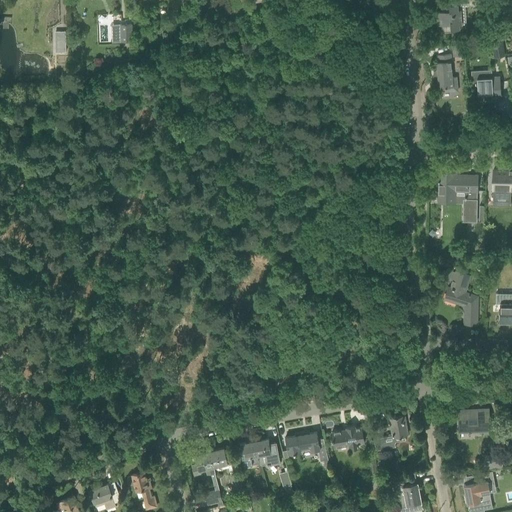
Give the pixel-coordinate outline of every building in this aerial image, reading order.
[(457,4),(456,4),(446,5),(446,10),(435,11),(436,25),(441,24),(442,33),(455,32),(455,29),(460,29),(459,20),(461,20),(460,9),(458,9),(457,4)] [(120,23),(121,40),(133,40),(132,23),(120,23)] [(65,31),(54,31),(55,52),(66,51),(65,31)] [(497,50),(498,57),(505,56),(502,40),(491,42),(493,50),(497,50)] [(452,44),(453,56),(464,55),(463,43),(452,44)] [(450,54),(446,54),(436,55),(437,62),(436,62),(437,70),(435,70),(436,80),(438,79),(439,87),(441,87),(441,90),(449,89),(450,91),(457,91),(457,83),(454,83),(453,77),(451,77),(450,65),(451,65),(450,54)] [(472,85),(477,85),(478,96),(492,95),(492,100),(490,101),(501,100),(500,87),(496,88),(496,84),(499,84),(498,77),(490,77),(490,71),(472,72),(472,85)] [(492,185),(492,197),(493,197),(510,197),(510,191),(511,190),(511,170),(511,171),(511,169),(509,169),(509,170),(493,169),(493,179),(492,185)] [(476,222),(477,185),(477,175),(455,174),(455,172),(438,172),(437,202),(451,202),(452,191),(465,191),(464,222),(476,222)] [(470,276),(466,274),(456,271),(451,288),(448,287),(444,299),(464,305),(464,310),(465,310),(464,324),(476,324),(477,298),(464,293),(470,276)] [(499,303),(499,315),(499,320),(499,322),(500,322),(511,321),(511,296),(505,297),(505,293),(497,293),(495,293),(495,303),(499,303)] [(483,436),(490,435),(489,409),(457,411),(459,432),(483,430),(483,436)] [(374,440),(374,441),(375,450),(395,447),(395,444),(395,443),(395,442),(396,442),(396,441),(405,440),(405,436),(407,435),(404,415),(389,418),(390,425),(391,426),(391,428),(392,435),(376,438),(375,438),(374,439),(374,440)] [(346,430),(332,432),(333,439),(332,439),(332,441),(333,441),(334,447),(350,445),(350,449),(358,448),(357,445),(358,445),(358,443),(364,442),(361,427),(355,428),(354,426),(346,428),(346,430)] [(318,439),(317,432),(314,432),(291,436),(285,437),(288,453),(288,454),(293,453),(296,453),(296,452),(301,451),(300,448),(310,446),(311,451),(320,449),(319,447),(325,446),(324,438),(318,439)] [(268,439),(255,441),(259,459),(258,460),(259,463),(259,464),(267,463),(267,464),(270,463),(270,462),(278,461),(276,449),(275,442),(274,442),(274,443),(269,443),(268,439)] [(259,459),(255,441),(240,444),(243,465),(258,463),(259,463),(258,460),(259,459)] [(224,447),(209,451),(213,467),(220,465),(228,463),(224,447)] [(213,467),(209,451),(195,455),(197,464),(191,465),(194,476),(201,475),(200,470),(209,468),(210,474),(215,473),(213,467)] [(483,469),(502,468),(501,453),(482,455),(483,469)] [(378,478),(374,459),(368,460),(371,479),(378,478)] [(228,463),(220,465),(221,469),(228,467),(230,475),(234,474),(231,464),(228,465),(228,463)] [(132,474),(132,476),(128,477),(127,479),(128,483),(130,485),(134,484),(136,491),(141,490),(146,509),(156,506),(154,496),(150,497),(148,488),(151,487),(149,480),(146,480),(144,471),(132,474)] [(287,472),(279,475),(283,488),(284,487),(285,489),(291,487),(287,472)] [(476,482),(473,483),(463,485),(465,496),(464,496),(465,502),(466,502),(467,503),(468,503),(469,507),(468,508),(468,509),(469,510),(470,511),(473,511),(484,510),(484,509),(492,508),(489,492),(487,481),(493,480),(492,472),(474,475),(476,482)] [(230,475),(229,475),(234,495),(244,493),(243,490),(239,473),(234,474),(230,475)] [(377,478),(378,486),(402,482),(401,474),(377,478)] [(114,481),(108,483),(90,490),(96,506),(104,503),(106,509),(116,505),(115,501),(121,499),(114,481)] [(403,485),(405,494),(399,495),(402,511),(421,508),(420,502),(421,502),(417,482),(403,485)] [(214,489),(204,492),(207,503),(221,499),(219,488),(214,489)] [(250,488),(243,490),(244,493),(245,499),(252,498),(250,488)] [(61,501),(56,503),(59,510),(64,508),(65,511),(81,511),(80,510),(79,510),(74,496),(61,501)] [(232,504),(234,511),(233,511),(249,511),(246,499),(236,502),(237,502),(232,504)]
